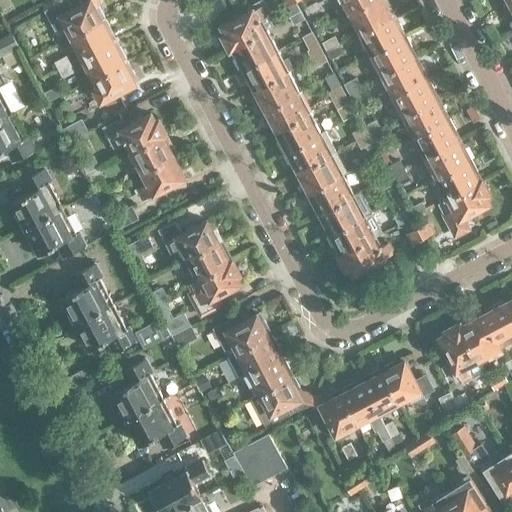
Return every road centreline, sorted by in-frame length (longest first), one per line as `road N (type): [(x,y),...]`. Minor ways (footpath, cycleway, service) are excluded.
road 1 (residential): [(171,0),(165,20),(317,313),(336,328),(359,326),(511,249)]
road 2 (tertiary): [(92,511),(0,337)]
road 3 (residential): [(511,129),(444,0)]
